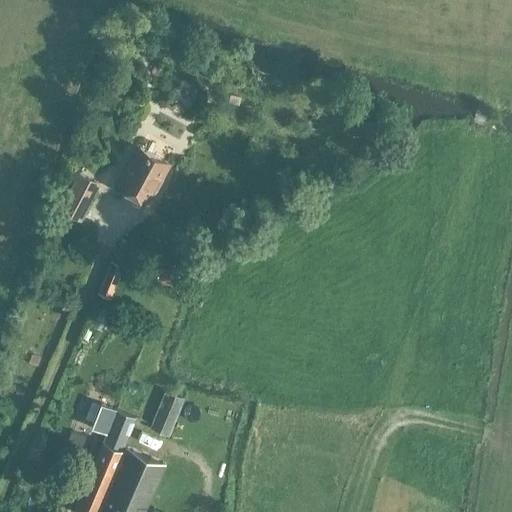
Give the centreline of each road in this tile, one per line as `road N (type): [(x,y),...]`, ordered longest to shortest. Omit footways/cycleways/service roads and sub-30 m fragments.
road 1 (track): [(511,71),(232,0)]
road 2 (track): [(511,434),(409,416),(392,422)]
